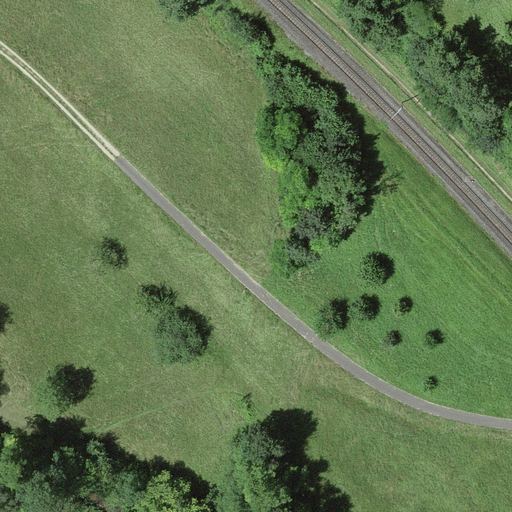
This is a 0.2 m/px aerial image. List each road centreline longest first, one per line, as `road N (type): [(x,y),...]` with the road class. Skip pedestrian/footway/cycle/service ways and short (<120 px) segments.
road 1 (track): [(511,422),(381,389),(116,158)]
road 2 (track): [(0,52),(116,158)]
